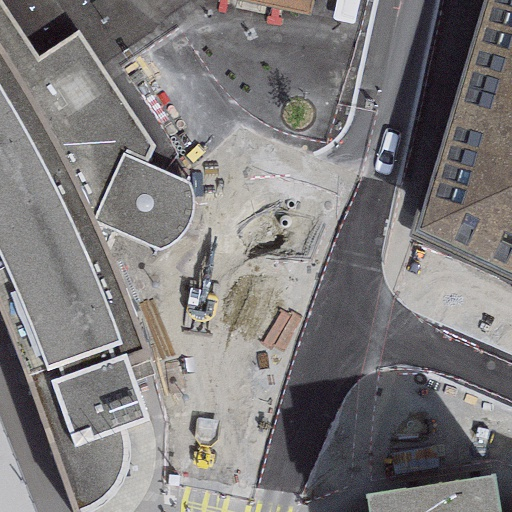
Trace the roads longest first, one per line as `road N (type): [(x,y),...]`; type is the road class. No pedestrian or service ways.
road 1 (residential): [(346,239),(288,237),(259,251),(223,302),(228,365),(270,411)]
road 2 (residential): [(398,0),(346,239)]
road 3 (residential): [(270,411),(326,421),(353,413),(395,375),(406,348)]
road 4 (residential): [(406,348),(408,321),(389,271),(346,239)]
